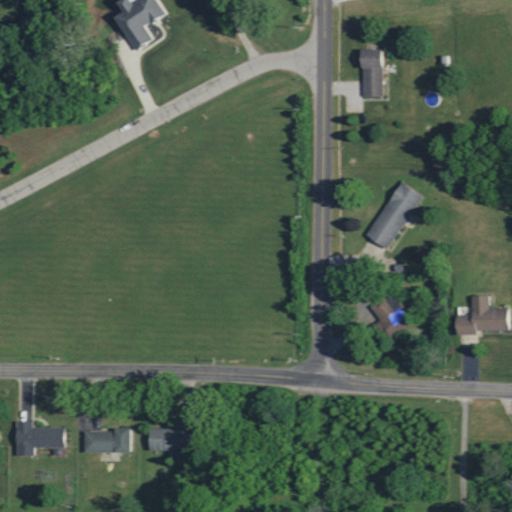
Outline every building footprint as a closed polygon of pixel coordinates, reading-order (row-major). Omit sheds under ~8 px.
[(120,15),(140,50),(158,40),(150,26),(171,14),(162,0),(142,0),(137,3),(135,0),(122,0),(122,1),(128,11),(120,15)] [(367,97),(387,97),(386,48),(366,48),(367,97)] [(370,234),(390,248),(426,194),(405,181),(370,234)] [(493,295),(476,295),(476,314),(461,314),(461,334),(480,334),(480,330),(511,329),(511,306),(493,307),(493,295)] [(390,342),(418,323),(404,302),(394,308),(387,297),(373,306),(383,320),(378,323),(390,342)] [(35,427),(35,421),(19,421),(20,455),(37,455),(37,447),(68,447),(68,426),(35,427)] [(153,450),(180,450),(180,459),(197,460),(198,421),(179,421),(178,429),(153,428),(153,450)] [(134,452),(134,427),(119,427),(119,431),(87,430),(87,451),(134,452)]
